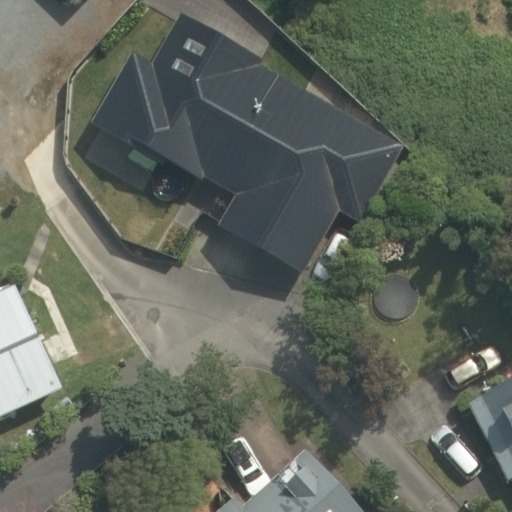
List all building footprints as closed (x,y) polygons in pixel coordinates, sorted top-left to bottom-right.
[(51,0),(72,20),(91,0),(51,0)] [(293,265),(164,44),(2,138),(131,359),(293,265)] [(0,441),(78,402),(24,294),(0,306),(0,441)] [(511,402),(474,418),(506,501),(511,498),(511,402)] [(349,511),(307,463),(252,511),(349,511)]
